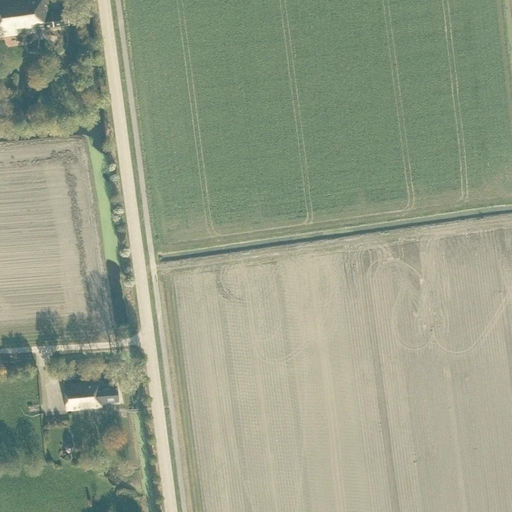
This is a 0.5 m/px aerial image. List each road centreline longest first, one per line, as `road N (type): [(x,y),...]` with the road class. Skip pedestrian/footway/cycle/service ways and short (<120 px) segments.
road 1 (tertiary): [(170,511),(103,0)]
road 2 (track): [(511,216),(138,269)]
